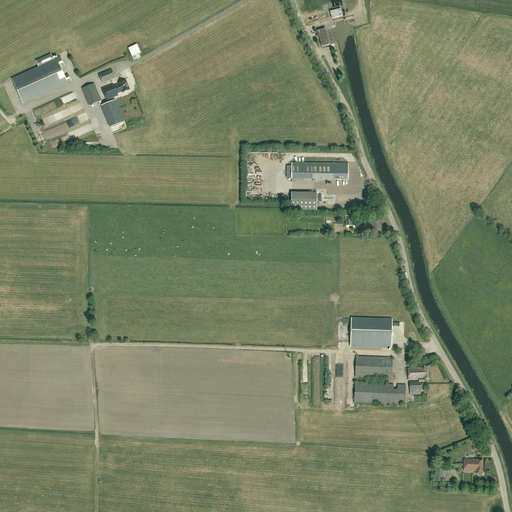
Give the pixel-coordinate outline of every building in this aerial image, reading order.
[(332,19),(342,16),(340,9),(330,12),(332,19)] [(322,47),(330,45),(325,29),(317,31),(322,47)] [(23,103),(71,81),(68,75),(64,77),(60,68),(64,66),(60,58),(54,61),(51,54),(36,61),(39,67),(12,80),(23,103)] [(115,78),(115,77),(112,70),(99,75),(102,83),(110,79),(110,78),(114,76),(115,78)] [(129,90),(126,81),(119,84),(119,85),(114,86),(117,94),(122,92),(122,93),(129,90)] [(89,106),(101,101),(94,84),(82,89),(89,106)] [(116,100),(102,105),(111,128),(125,122),(116,100)] [(348,164),(292,163),(291,179),(348,180),(348,164)] [(317,193),(291,193),(291,210),(316,211),(317,193)] [(374,233),(382,230),(379,220),(370,223),(374,233)] [(391,348),(392,320),(351,319),(350,346),(391,348)] [(262,359),(276,360),(276,352),(262,351),(262,359)] [(392,358),(356,356),(355,378),(391,379),(392,358)] [(424,368),(408,368),(408,380),(419,379),(419,381),(409,382),(410,395),(423,394),(423,390),(425,390),(425,387),(423,387),(423,381),(425,381),(424,380),(430,380),(429,366),(424,366),(424,368)] [(393,385),(355,383),(354,403),(404,404),(405,385),(397,385),(397,389),(393,389),(393,385)] [(482,468),(482,467),(482,459),(464,459),(464,465),(463,466),(475,466),(475,468),(482,468)] [(442,482),(443,465),(435,465),(434,481),(442,482)] [(476,474),(482,474),(482,468),(475,468),(475,466),(463,466),(463,471),(476,471),(476,474)]
